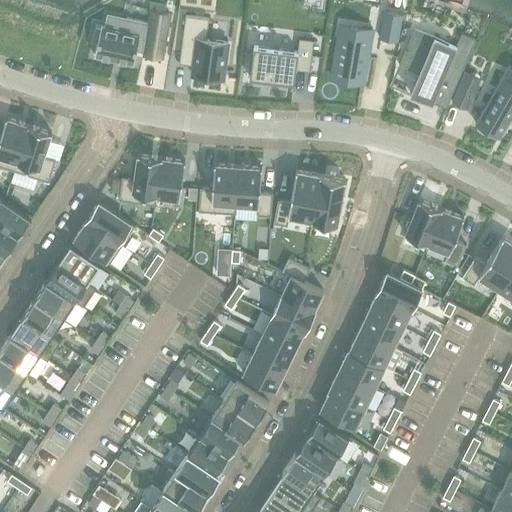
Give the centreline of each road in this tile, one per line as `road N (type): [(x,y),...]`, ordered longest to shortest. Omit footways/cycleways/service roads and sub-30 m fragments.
road 1 (residential): [(231,511),(332,331),(377,209),(389,143)]
road 2 (residential): [(389,143),(111,111)]
road 3 (residential): [(0,297),(102,142),(111,111)]
road 4 (residential): [(511,201),(389,143)]
